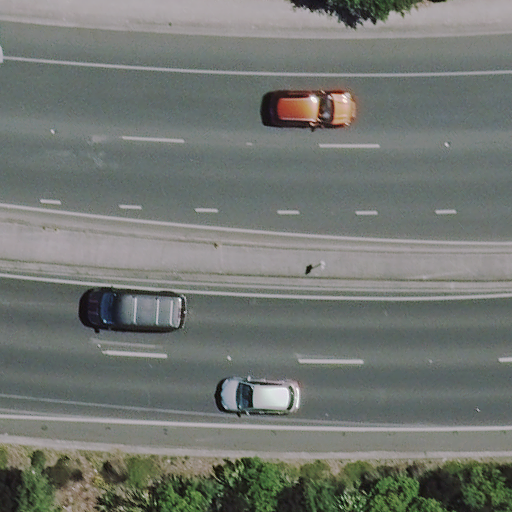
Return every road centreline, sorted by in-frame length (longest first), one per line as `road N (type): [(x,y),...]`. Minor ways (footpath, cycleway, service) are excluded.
road 1 (trunk): [(0,111),(300,137),(511,128)]
road 2 (trunk): [(511,357),(190,359),(0,345)]
